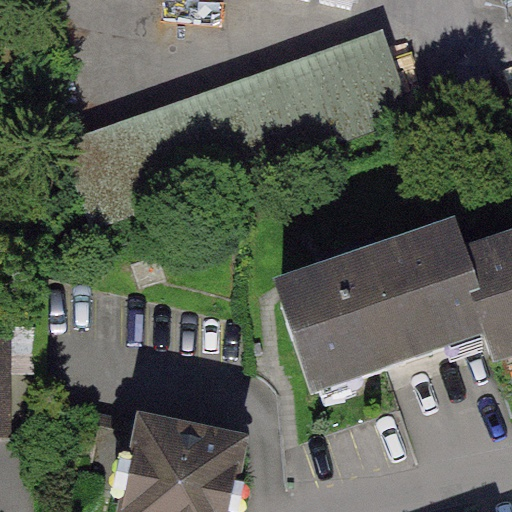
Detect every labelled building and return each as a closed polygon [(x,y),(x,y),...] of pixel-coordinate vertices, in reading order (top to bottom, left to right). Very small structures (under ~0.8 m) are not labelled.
[(102,0),(160,12),(163,0),(336,0),(368,7),(369,0),(102,0)] [(409,135),(375,44),(61,160),(95,251),(409,135)] [(444,247),(277,310),(326,447),(491,389),(444,247)] [(495,385),(511,379),(511,249),(457,268),(495,385)] [(0,316),(0,440),(34,442),(36,412),(63,413),(67,320),(0,316)] [(246,511),(257,457),(170,441),(109,429),(100,476),(148,485),(143,511),(246,511)]
